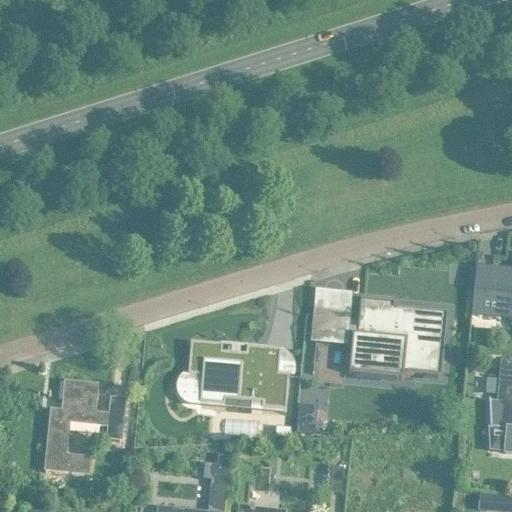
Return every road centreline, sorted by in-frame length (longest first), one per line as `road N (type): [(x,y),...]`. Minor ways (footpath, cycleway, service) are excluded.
road 1 (residential): [(0,353),(398,237),(511,215)]
road 2 (secondary): [(0,146),(461,0)]
